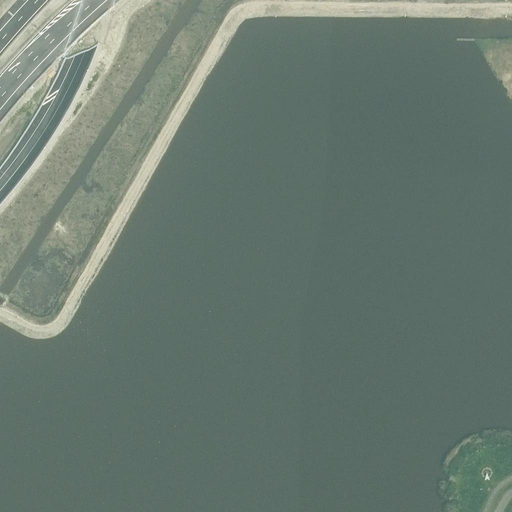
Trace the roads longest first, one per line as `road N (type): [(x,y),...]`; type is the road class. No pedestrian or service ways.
road 1 (unknown): [(0,309),(50,329),(61,320),(236,8),(511,7)]
road 2 (motorway): [(0,185),(58,99),(95,0)]
road 3 (motorway): [(0,92),(96,0)]
